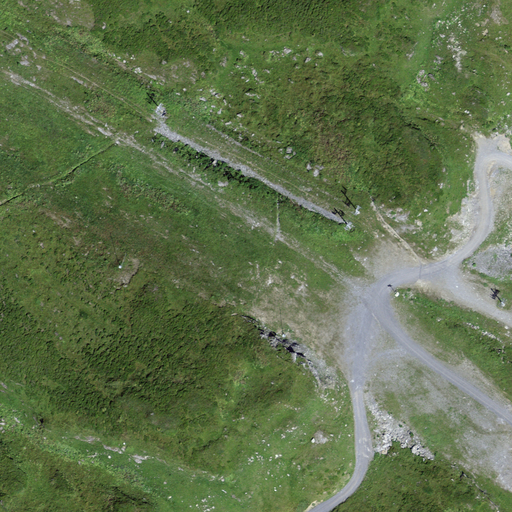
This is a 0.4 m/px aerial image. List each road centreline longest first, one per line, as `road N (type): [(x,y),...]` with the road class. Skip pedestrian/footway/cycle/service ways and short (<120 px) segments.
road 1 (track): [(0,71),(260,217),(379,295),(395,322),(451,360),(511,418)]
road 2 (track): [(511,166),(496,162),(482,174),(486,224),(462,253),(392,283),(375,302),(360,367),(357,479),(317,511)]
